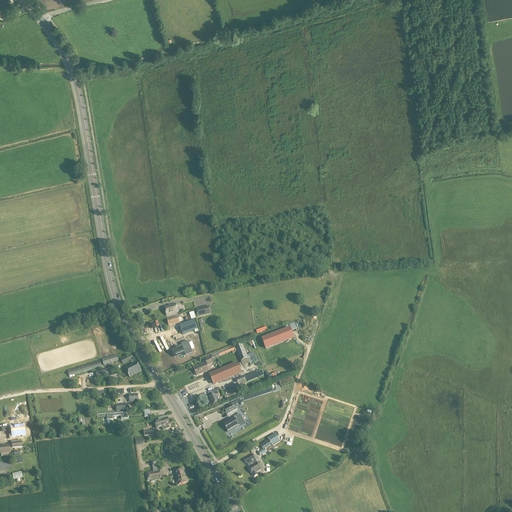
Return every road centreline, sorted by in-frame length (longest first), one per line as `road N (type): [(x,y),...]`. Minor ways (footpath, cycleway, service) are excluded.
road 1 (secondary): [(160,383),(109,280),(75,81),(40,19)]
road 2 (track): [(330,268),(284,420),(212,468)]
road 3 (unclassified): [(160,383),(0,397)]
road 4 (secondary): [(236,511),(160,383)]
